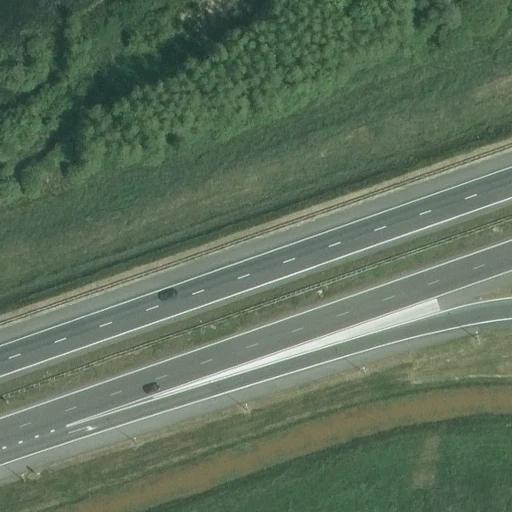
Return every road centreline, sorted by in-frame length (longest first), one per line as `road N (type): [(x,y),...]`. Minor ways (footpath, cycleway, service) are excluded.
road 1 (motorway): [(511,175),(0,353)]
road 2 (motorway): [(58,413),(511,253)]
road 3 (motorway): [(58,413),(194,393),(447,317),(511,307)]
